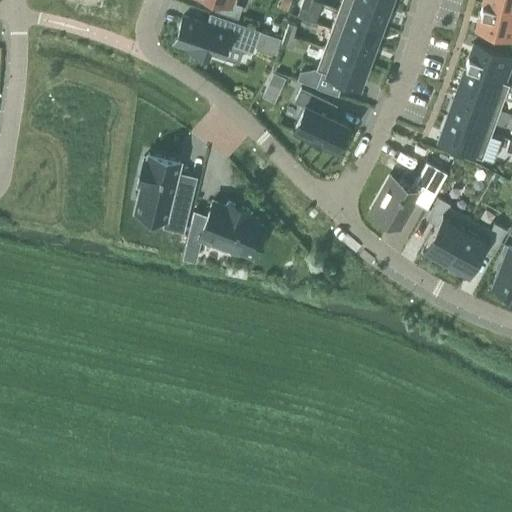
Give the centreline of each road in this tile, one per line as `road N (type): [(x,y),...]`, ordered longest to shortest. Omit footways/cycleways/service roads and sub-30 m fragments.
road 1 (residential): [(154,0),(145,24),(150,51),(263,138),(329,207)]
road 2 (residential): [(432,0),(373,151),(329,207)]
road 3 (residential): [(329,207),(440,289),(511,322)]
road 4 (residential): [(0,178),(20,47),(14,0)]
